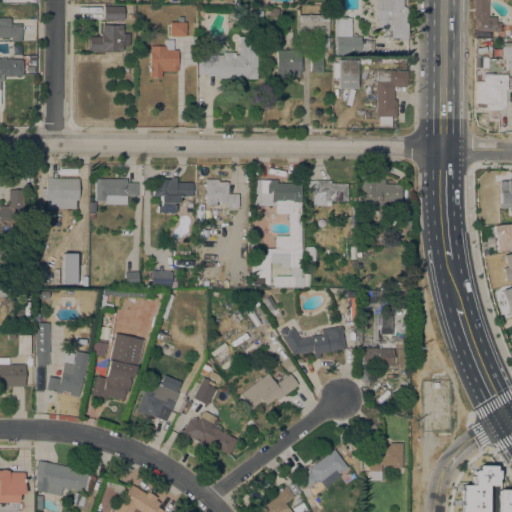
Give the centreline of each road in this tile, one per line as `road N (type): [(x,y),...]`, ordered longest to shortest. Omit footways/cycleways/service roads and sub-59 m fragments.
road 1 (tertiary): [(0,145),(511,150)]
road 2 (residential): [(219,511),(173,471),(109,441),(0,429)]
road 3 (primary): [(506,419),(464,326),(443,226)]
road 4 (residential): [(207,499),(338,397)]
road 5 (primary): [(441,150),(442,0)]
road 6 (residential): [(52,146),(53,0)]
road 7 (residential): [(434,511),(450,454),(506,419)]
